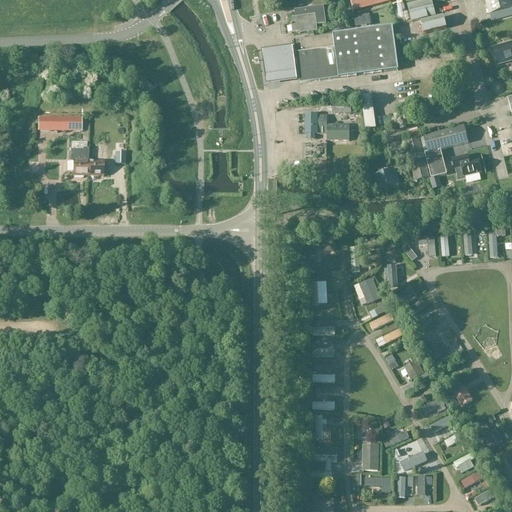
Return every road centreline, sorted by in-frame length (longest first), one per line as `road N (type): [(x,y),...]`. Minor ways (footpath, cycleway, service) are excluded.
road 1 (primary): [(260,511),(260,242)]
road 2 (track): [(110,511),(198,264)]
road 3 (tertiary): [(227,231),(0,232)]
road 4 (residential): [(0,43),(115,38),(174,0)]
road 5 (unclassified): [(501,179),(456,0)]
road 6 (track): [(0,286),(154,296),(180,310)]
road 7 (primary): [(260,221),(258,133),(235,46)]
road 8 (track): [(182,511),(197,447),(186,372),(167,348)]
road 9 (track): [(20,376),(34,485),(61,493),(82,511)]
